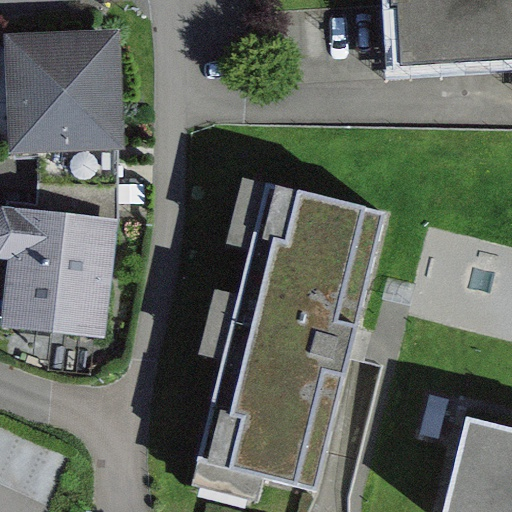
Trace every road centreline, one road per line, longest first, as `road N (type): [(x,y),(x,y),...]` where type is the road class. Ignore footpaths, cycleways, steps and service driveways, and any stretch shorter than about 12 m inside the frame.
road 1 (unclassified): [(160,0),(177,206),(152,334),(121,432)]
road 2 (residential): [(121,432),(0,377)]
